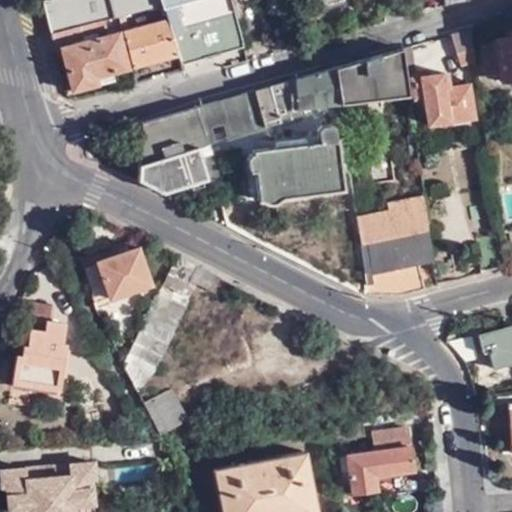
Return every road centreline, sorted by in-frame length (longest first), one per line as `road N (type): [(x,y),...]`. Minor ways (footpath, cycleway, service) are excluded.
road 1 (residential): [(34,137),(491,0)]
road 2 (tertiary): [(50,169),(330,305),(398,317)]
road 3 (tertiary): [(471,507),(455,395),(441,364),(398,317)]
road 4 (tertiary): [(50,169),(25,250),(0,297)]
